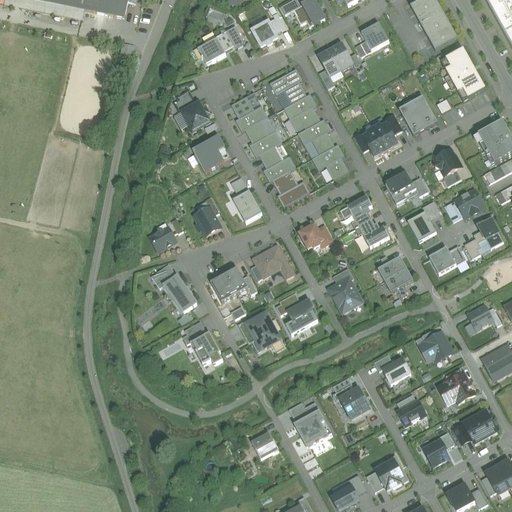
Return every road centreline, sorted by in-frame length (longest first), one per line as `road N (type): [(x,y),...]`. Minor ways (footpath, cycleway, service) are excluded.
road 1 (unclassified): [(168,0),(137,72),(87,317),(93,382),(135,511)]
road 2 (residential): [(280,228),(208,105),(295,55)]
road 3 (residential): [(368,180),(511,100)]
road 4 (residential): [(368,180),(295,55)]
road 5 (residential): [(347,345),(280,228)]
road 6 (residential): [(250,379),(188,263)]
road 7 (residential): [(426,492),(364,378)]
